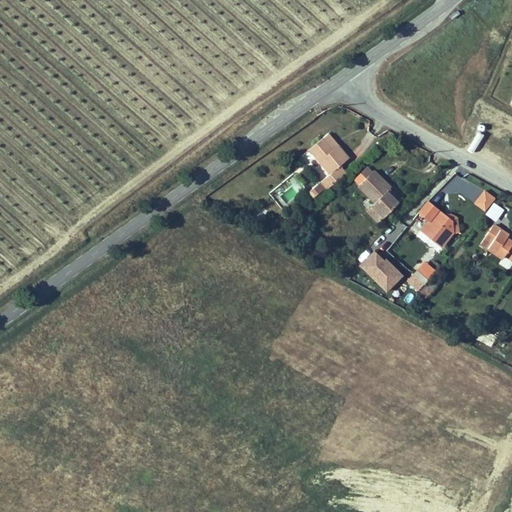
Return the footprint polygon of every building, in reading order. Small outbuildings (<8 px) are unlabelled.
[(322,137),(331,147),(336,143),(327,133),(322,137)] [(348,156),(336,143),(331,147),(322,137),(308,148),(330,172),(321,180),(328,188),(345,173),(338,165),(348,156)] [(359,183),(372,171),(367,167),(355,179),(359,183)] [(359,183),(358,185),(368,195),(375,202),(368,210),(379,221),(400,200),(389,188),(392,185),(375,168),(372,171),(359,183)] [(392,185),(389,188),(400,200),(405,195),(393,184),(392,185)] [(319,192),(314,186),(306,194),(311,199),(319,192)] [(473,204),(485,213),(495,198),(483,190),(473,204)] [(419,211),(429,219),(421,229),(435,242),(440,236),(446,241),(453,233),(452,222),(443,214),(428,201),(419,211)] [(492,203),(485,217),(497,222),(504,209),(492,203)] [(443,214),(452,222),(451,213),(443,214)] [(486,248),(501,259),(504,255),(511,261),(511,243),(505,239),(507,235),(493,225),(484,238),(490,242),(486,248)] [(386,295),(403,278),(374,249),(357,266),(386,295)] [(511,266),(511,264),(511,261),(504,255),(501,259),(511,266)] [(438,266),(433,262),(425,272),(430,276),(438,266)] [(484,330),(478,339),(489,347),(496,337),(484,330)]
